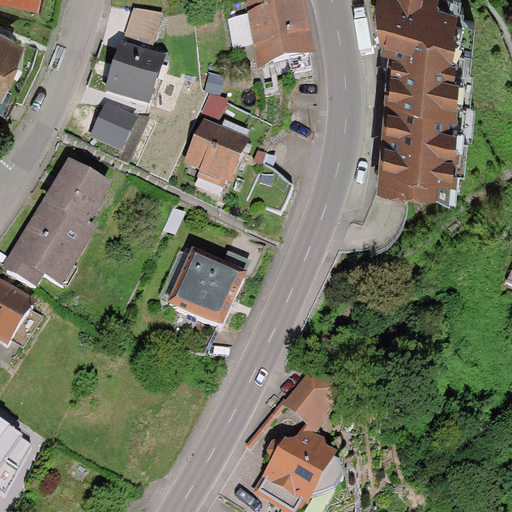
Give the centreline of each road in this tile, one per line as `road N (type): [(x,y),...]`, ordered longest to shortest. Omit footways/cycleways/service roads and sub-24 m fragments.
road 1 (secondary): [(333,0),(348,105),(342,160),(255,372),(177,511)]
road 2 (residential): [(85,0),(78,39),(8,180)]
